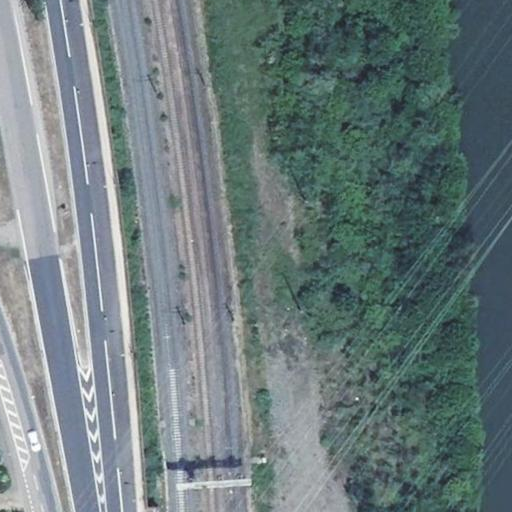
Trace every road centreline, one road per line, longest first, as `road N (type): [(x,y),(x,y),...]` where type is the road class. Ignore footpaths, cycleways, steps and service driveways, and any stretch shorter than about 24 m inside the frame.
road 1 (secondary): [(103,508),(87,242),(53,0)]
road 2 (motorway): [(103,508),(60,359),(0,41)]
road 3 (secondary): [(0,340),(50,511)]
